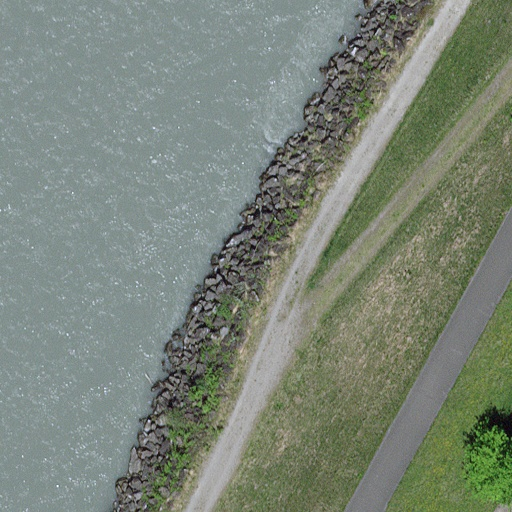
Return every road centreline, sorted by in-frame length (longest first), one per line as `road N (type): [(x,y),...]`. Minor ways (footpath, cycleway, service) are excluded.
road 1 (track): [(450,0),(328,221),(207,511)]
road 2 (track): [(279,339),(511,73)]
road 3 (track): [(367,511),(511,252)]
